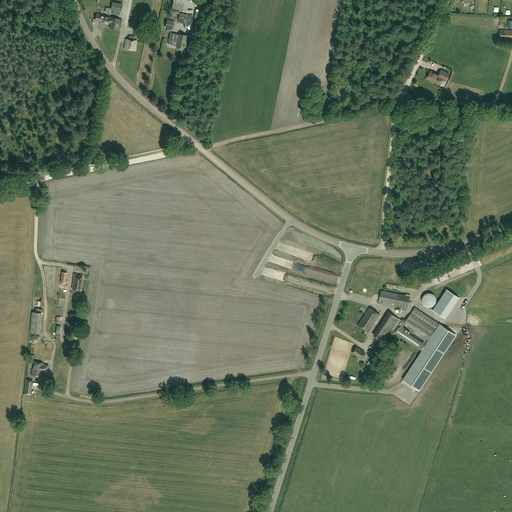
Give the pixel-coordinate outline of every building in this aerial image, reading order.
[(173,0),(171,9),(182,11),(185,1),(178,0),(173,0)] [(112,2),(111,10),(121,12),(122,4),(112,2)] [(178,22),(191,25),(192,16),(180,14),(178,22)] [(112,18),(104,17),(104,16),(96,15),(95,20),(103,22),(103,24),(108,25),(109,22),(111,22),(112,18)] [(112,18),(111,22),(110,29),(117,30),(118,26),(121,27),(122,20),(119,19),(112,18)] [(165,27),(172,29),(174,21),(167,19),(165,27)] [(499,40),(511,40),(511,30),(500,30),(499,40)] [(168,41),(177,43),(176,48),(183,49),(184,47),(185,45),(184,45),(185,42),(187,42),(188,36),(179,34),(179,35),(170,33),(168,41)] [(124,49),(135,51),(137,41),(125,39),(124,49)] [(449,74),(441,71),(439,75),(431,71),(427,79),(440,86),(443,80),(446,81),(449,74)] [(72,289),(81,291),(83,276),(74,275),(73,281),(74,282),(74,284),(73,284),(72,289)] [(408,295),(380,291),(379,301),(395,303),(395,300),(407,302),(408,295)] [(422,299),(422,300),(422,302),(422,303),(423,304),(424,305),(425,306),(426,307),(427,307),(428,308),(429,308),(430,308),(432,307),(433,307),(434,306),(435,305),(435,304),(436,303),(436,302),(436,300),(436,299),(436,298),(435,297),(435,296),(434,295),(433,294),(432,294),(430,293),(429,293),(428,293),(427,294),(426,294),(425,295),(424,296),(423,297),(422,298),(422,299)] [(368,332),(380,314),(370,308),(358,326),(368,332)] [(411,313),(436,329),(439,324),(415,308),(411,313)] [(32,332),(41,332),(42,311),(33,311),(32,332)] [(401,320),(398,318),(388,312),(373,336),(382,342),(391,329),(394,331),(398,324),(401,320)] [(424,341),(427,342),(427,343),(436,329),(411,313),(406,321),(403,319),(399,324),(401,326),(404,328),(424,341)] [(439,324),(436,329),(427,343),(427,342),(422,350),(423,350),(403,380),(419,391),(456,335),(439,324)] [(401,326),(400,328),(399,327),(395,334),(421,351),(422,350),(427,342),(424,341),(423,343),(403,330),(404,328),(401,326)] [(364,358),(366,356),(364,354),(365,353),(356,347),(352,353),(361,359),(362,357),(364,358)] [(377,357),(380,351),(372,347),(368,352),(377,357)] [(34,362),(31,376),(33,376),(32,377),(36,378),(36,376),(40,377),(41,372),(47,373),(48,365),(43,364),(43,363),(34,362)] [(24,394),(31,394),(33,380),(25,379),(24,394)]
